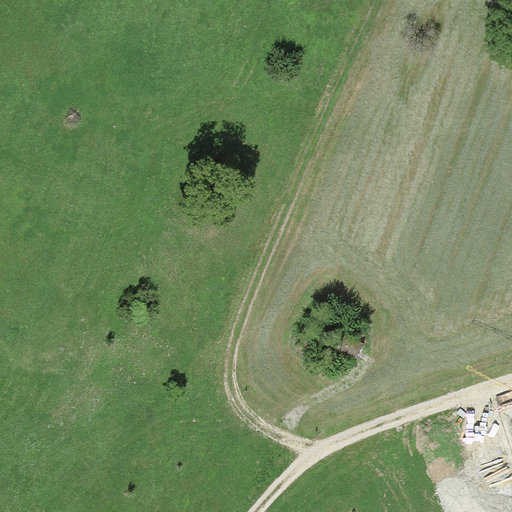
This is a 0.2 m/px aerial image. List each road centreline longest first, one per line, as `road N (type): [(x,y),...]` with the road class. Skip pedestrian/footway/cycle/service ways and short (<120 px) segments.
road 1 (track): [(310,446),(269,439),(246,421),(231,402),(224,370),(234,326),(379,0)]
road 2 (track): [(511,381),(310,446),(256,511)]
